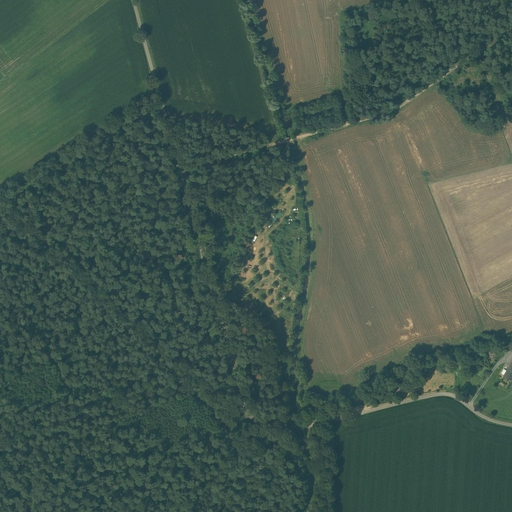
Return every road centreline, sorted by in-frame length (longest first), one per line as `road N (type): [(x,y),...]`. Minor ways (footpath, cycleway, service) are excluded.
road 1 (unclassified): [(133,0),(246,411),(294,426)]
road 2 (track): [(511,27),(391,108),(179,169)]
road 3 (track): [(246,411),(228,405),(0,201)]
road 4 (unclassified): [(511,424),(437,393),(294,426)]
